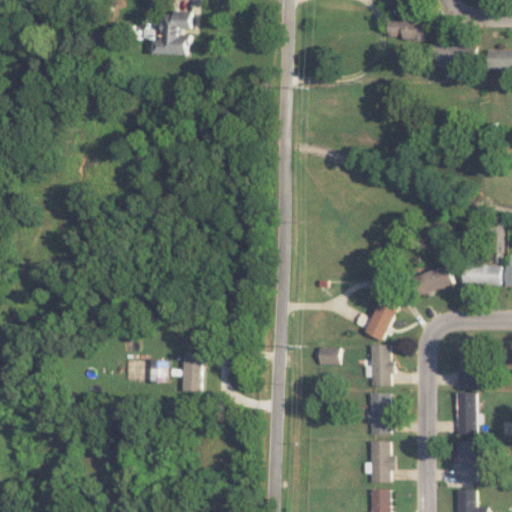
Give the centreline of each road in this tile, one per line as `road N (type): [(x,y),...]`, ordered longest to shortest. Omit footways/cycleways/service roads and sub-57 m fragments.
road 1 (tertiary): [(275,511),(292,0)]
road 2 (residential): [(428,511),(429,348),(437,329)]
